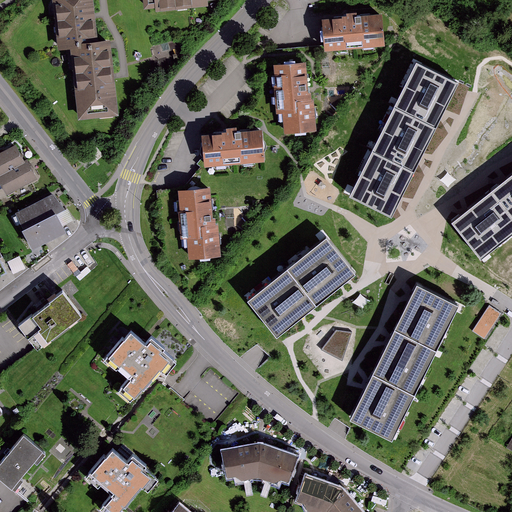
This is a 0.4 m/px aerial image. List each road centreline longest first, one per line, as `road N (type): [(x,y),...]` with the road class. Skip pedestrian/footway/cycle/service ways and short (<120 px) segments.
road 1 (tertiary): [(130,243),(172,303),(239,374),(315,435),(407,490)]
road 2 (tertiary): [(255,0),(171,100),(125,194)]
road 3 (residential): [(90,204),(0,90)]
